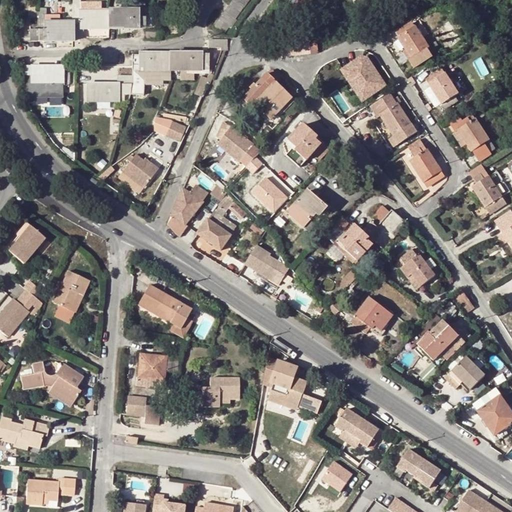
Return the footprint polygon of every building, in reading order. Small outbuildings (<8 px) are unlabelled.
[(232,0),(230,3),(241,11),(245,6),(236,0),(232,0)] [(241,11),(230,3),(226,10),(237,17),(241,11)] [(80,11),(80,4),(72,4),(72,22),(74,22),(73,37),(80,37),(80,28),(109,28),(109,11),(80,11)] [(109,28),(116,29),(116,28),(133,28),(138,28),(138,25),(145,25),(145,17),(137,17),(137,9),(110,9),(109,10),(109,11),(109,28)] [(145,17),(145,9),(137,9),(137,17),(145,17)] [(220,18),(229,26),(231,27),(237,19),(236,18),(237,17),(226,10),(220,18)] [(220,18),(214,26),(224,33),(229,26),(220,18)] [(30,41),(37,41),(45,41),(73,40),(73,37),(74,22),(72,22),(44,22),(44,29),(37,29),(30,29),(30,41)] [(427,48),(410,22),(393,33),(410,58),(406,60),(411,68),(430,55),(426,49),(427,48)] [(158,39),(158,38),(158,31),(145,31),(145,39),(158,39)] [(209,47),(221,48),(221,51),(227,51),(227,39),(209,39),(209,47)] [(315,39),(308,40),(309,53),(317,53),(317,51),(315,39)] [(301,54),(309,53),(308,40),(300,41),(301,54)] [(287,55),(294,55),(293,41),(285,42),(287,55)] [(294,55),(301,54),(300,41),(293,41),(294,55)] [(144,90),(144,77),(161,77),(161,74),(170,74),(170,70),(170,53),(140,53),(140,55),(132,56),(132,66),(132,75),(133,75),(133,84),(131,84),(131,89),(144,90)] [(170,70),(209,70),(210,54),(203,54),(202,53),(170,53),(170,70)] [(363,59),(358,58),(340,70),(359,99),(380,85),(363,59)] [(53,84),(62,84),(69,84),(69,72),(62,72),(63,66),(24,66),(24,90),(32,90),(32,84),(42,84),(53,84)] [(426,83),(426,85),(440,104),(444,101),(447,106),(455,101),(452,96),(456,93),(440,68),(430,75),(428,71),(421,75),(426,83)] [(291,98),(266,73),(241,98),(250,106),(257,100),(266,108),(263,112),(272,121),(275,119),(273,117),(275,114),(291,98)] [(125,97),(126,90),(131,90),(131,89),(131,84),(133,84),(133,75),(132,75),(117,75),(117,84),(88,84),(87,101),(118,102),(118,97),(125,97)] [(435,107),(440,104),(426,85),(422,88),(435,107)] [(375,117),(379,114),(392,135),(387,139),(392,147),(414,133),(389,93),(369,106),(375,117)] [(65,116),(65,96),(42,97),(42,116),(65,116)] [(292,102),(282,112),(289,120),(300,109),(292,102)] [(174,120),(186,121),(187,116),(164,113),(163,119),(174,121),(174,120)] [(460,121),(458,117),(448,124),(454,132),(456,131),(465,145),(476,162),(489,154),(488,151),(493,148),(487,139),(486,140),(470,115),(460,121)] [(215,145),(226,153),(239,162),(239,161),(246,166),(259,151),(251,145),(252,144),(245,139),(239,135),(221,121),(214,137),(219,141),(215,145)] [(186,130),(171,123),(165,138),(180,145),(186,130)] [(327,151),(333,145),(329,142),(323,148),(313,139),(316,136),(302,123),(287,140),(293,146),(291,148),(285,155),(298,167),(311,152),(319,160),(327,151)] [(243,130),(239,135),(245,139),(249,135),(243,130)] [(465,145),(456,131),(454,132),(451,134),(460,148),(465,145)] [(442,175),(417,137),(405,144),(413,157),(408,160),(425,186),(442,175)] [(144,162),(137,156),(118,180),(139,196),(159,169),(146,159),(144,162)] [(255,173),(266,163),(261,157),(250,166),(255,173)] [(496,199),(500,197),(479,165),(468,173),(475,184),(470,187),(486,212),(499,205),(496,199)] [(277,212),(291,196),(268,176),(254,192),(277,212)] [(195,184),(189,193),(182,189),(166,225),(170,228),(174,233),(177,237),(178,238),(186,227),(183,225),(200,205),(206,193),(195,184)] [(219,185),(211,194),(218,200),(225,190),(224,189),(219,185)] [(286,213),(302,228),(316,213),(319,216),(326,208),(307,191),(286,213)] [(239,222),(244,215),(233,205),(227,212),(239,222)] [(218,208),(215,212),(221,217),(225,212),(218,208)] [(328,210),(326,208),(319,216),(316,213),(302,228),(307,232),(328,210)] [(353,225),(338,242),(346,250),(345,251),(356,261),(371,245),(365,239),(375,228),(386,239),(400,224),(388,213),(385,216),(377,209),(368,220),(375,227),(370,224),(362,233),(360,231),(353,225)] [(229,234),(234,227),(221,217),(215,212),(213,211),(208,219),(206,218),(195,234),(220,251),(231,235),(229,234)] [(494,222),(501,233),(511,251),(511,215),(510,212),(494,222)] [(346,223),(341,218),(335,225),(340,230),(346,223)] [(15,234),(18,237),(19,238),(22,235),(21,234),(29,225),(25,222),(15,234)] [(19,238),(18,237),(7,250),(14,256),(36,231),(29,225),(21,234),(22,235),(19,238)] [(36,248),(44,239),(36,231),(14,256),(23,264),(36,248)] [(508,257),(511,254),(511,251),(501,233),(495,237),(508,257)] [(337,240),(332,244),(343,254),(345,251),(346,250),(338,242),(337,240)] [(254,246),(243,265),(270,281),(280,264),(264,255),(265,252),(254,246)] [(411,249),(400,258),(405,265),(400,269),(406,277),(410,275),(419,287),(434,275),(418,254),(416,256),(411,249)] [(287,268),(280,264),(270,281),(277,286),(287,268)] [(81,295),(87,281),(67,271),(53,303),(56,305),(69,310),(77,293),(81,295)] [(357,277),(351,271),(339,285),(344,290),(357,277)] [(419,287),(410,275),(406,277),(416,289),(419,287)] [(12,297),(0,312),(0,328),(8,335),(29,310),(26,308),(31,302),(36,295),(40,291),(29,281),(23,288),(25,289),(16,300),(12,297)] [(191,308),(148,285),(138,304),(170,322),(181,327),(186,317),(191,308)] [(67,322),(72,312),(73,312),(81,295),(77,293),(69,310),(56,305),(52,315),(67,322)] [(467,318),(476,312),(462,294),(454,300),(467,318)] [(39,307),(42,300),(36,295),(31,302),(39,307)] [(386,324),(392,316),(368,298),(351,321),(364,331),(368,326),(380,334),(387,325),(386,324)] [(192,320),(186,317),(181,327),(170,322),(168,326),(184,335),(192,320)] [(462,341),(442,321),(417,345),(424,351),(426,349),(435,358),(432,360),(438,365),(462,341)] [(435,358),(426,349),(424,351),(432,360),(435,358)] [(150,355),(140,353),(138,377),(136,377),(136,382),(139,382),(139,386),(158,387),(159,379),(164,379),(167,356),(164,356),(163,360),(149,358),(150,355)] [(299,407),(307,382),(295,377),(298,368),(269,356),(264,386),(270,387),(273,388),(271,393),(269,401),(280,404),(281,401),(299,407)] [(468,392),(482,378),(463,358),(448,372),(445,375),(456,385),(459,382),(468,392)] [(22,388),(44,385),(49,389),(50,387),(72,402),(79,392),(74,388),(81,378),(61,365),(57,371),(56,373),(55,374),(53,375),(52,375),(50,375),(48,375),(47,374),(46,373),(45,372),(44,370),(44,368),(43,363),(32,364),(33,373),(20,375),(22,388)] [(451,390),(456,385),(445,375),(441,379),(451,390)] [(220,403),(219,399),(230,399),(239,399),(239,378),(210,378),(209,387),(202,387),(202,392),(193,392),(193,413),(202,413),(202,407),(220,407),(220,403)] [(476,412),(494,436),(503,430),(506,435),(511,430),(511,414),(499,396),(502,394),(496,385),(479,397),(485,405),(476,412)] [(72,402),(50,387),(49,389),(47,392),(69,407),(72,402)] [(146,398),(128,396),(126,415),(144,416),(145,405),(146,398)] [(281,401),(280,404),(298,410),(299,407),(281,401)] [(145,405),(144,416),(144,424),(157,425),(159,407),(145,405)] [(342,417),(335,428),(343,433),(346,429),(354,435),(362,440),(360,444),(360,445),(367,450),(371,443),(376,446),(378,441),(374,439),(379,432),(363,421),(347,410),(345,413),(340,410),(338,414),(342,417)] [(0,424),(0,440),(15,444),(16,437),(21,438),(21,441),(30,443),(29,446),(41,449),(44,435),(49,436),(51,427),(25,420),(24,426),(12,423),(12,421),(2,418),(0,424)] [(126,426),(125,432),(138,434),(139,428),(126,426)] [(348,445),(354,435),(346,429),(343,433),(339,439),(348,445)] [(497,441),(506,435),(503,430),(494,436),(497,441)] [(356,450),(360,445),(360,444),(362,440),(354,435),(348,445),(356,450)] [(21,438),(16,437),(15,444),(29,448),(29,446),(30,443),(21,441),(21,438)] [(409,452),(398,469),(405,474),(407,471),(415,476),(425,483),(423,486),(434,493),(438,486),(433,484),(440,473),(424,462),(409,452)] [(336,460),(323,478),(343,492),(356,474),(336,460)] [(73,494),(74,480),(62,479),(61,493),(73,494)] [(41,504),(41,499),(57,500),(58,483),(27,480),(25,503),(41,504)] [(468,491),(455,511),(499,511),(485,503),(468,491)] [(161,503),(162,496),(153,495),(150,511),(180,511),(182,506),(161,503)] [(415,511),(397,499),(388,511),(390,511),(415,511)] [(144,511),(145,506),(125,503),(123,511),(144,511)] [(194,506),(193,511),(231,511),(232,509),(203,503),(203,508),(194,506)]
